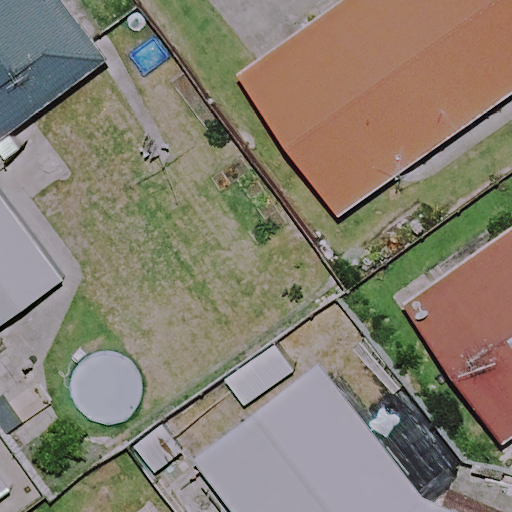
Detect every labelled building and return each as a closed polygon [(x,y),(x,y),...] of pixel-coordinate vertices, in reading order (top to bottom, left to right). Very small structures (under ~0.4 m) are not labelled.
[(0,0),(0,135),(102,62),(57,0),(0,0)] [(511,86),(511,0),(341,0),(242,73),(343,211),(511,86)] [(0,322),(62,277),(0,192),(0,322)] [(511,433),(511,233),(409,308),(504,439),(511,433)] [(450,511),(430,503),(320,363),(200,456),(241,511),(450,511)] [(0,494),(9,489),(0,476),(0,494)]
